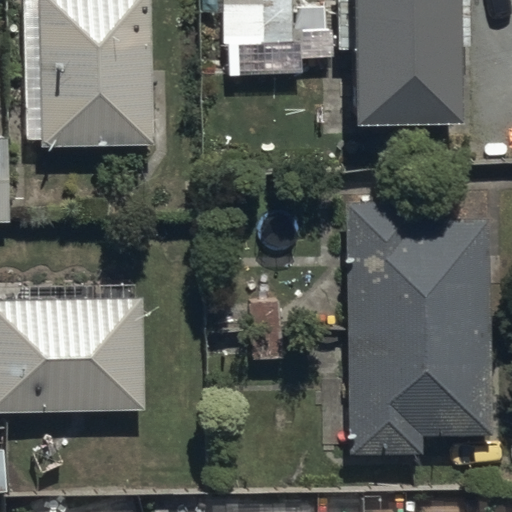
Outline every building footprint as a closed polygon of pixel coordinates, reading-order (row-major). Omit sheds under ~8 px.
[(39,0),(39,152),(153,152),(152,0),(39,0)] [(226,73),(225,46),(293,45),(293,67),(325,67),(325,49),(333,49),(332,15),(292,16),(291,0),(201,0),(203,74),(226,73)] [(355,133),(460,132),(457,0),(338,0),(339,53),(354,52),(355,133)] [(418,204),(345,204),(347,460),(421,460),(421,443),(490,443),(489,224),(418,224),(418,204)] [(0,303),(0,417),(143,416),(141,302),(0,303)]
